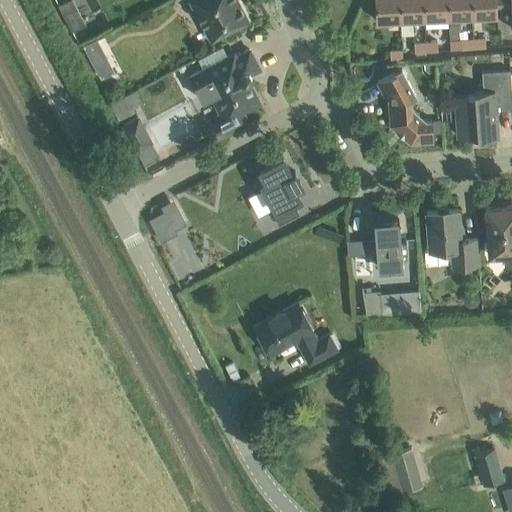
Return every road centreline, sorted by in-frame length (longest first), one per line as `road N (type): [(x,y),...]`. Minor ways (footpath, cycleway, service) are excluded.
road 1 (unclassified): [(293,511),(263,482),(219,405),(125,209)]
road 2 (unclassified): [(125,209),(9,0)]
road 3 (residential): [(125,209),(329,103)]
road 4 (residential): [(511,164),(400,172),(373,166),(329,103)]
